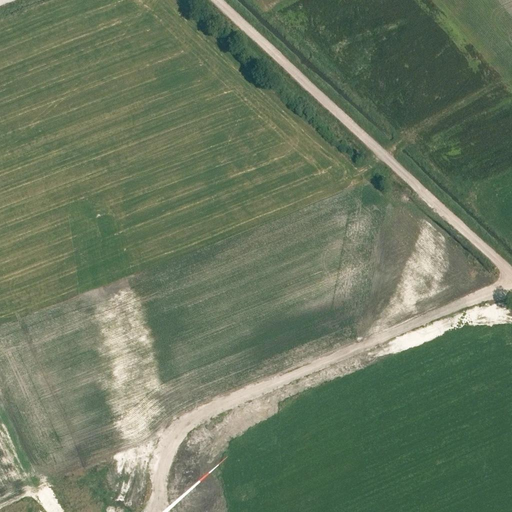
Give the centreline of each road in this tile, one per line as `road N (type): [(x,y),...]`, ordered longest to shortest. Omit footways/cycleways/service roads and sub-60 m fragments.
road 1 (track): [(511,279),(182,422),(163,467),(160,511)]
road 2 (unclassified): [(219,0),(511,273)]
